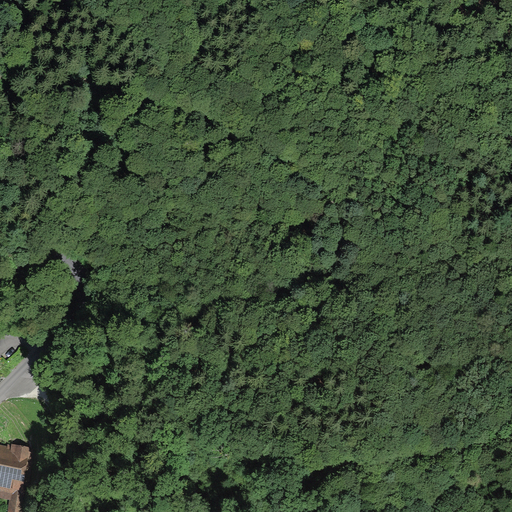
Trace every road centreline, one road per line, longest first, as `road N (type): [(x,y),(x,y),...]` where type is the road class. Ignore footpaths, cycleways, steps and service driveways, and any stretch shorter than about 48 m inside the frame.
road 1 (track): [(511,410),(493,436),(471,446),(265,466),(234,444),(235,407),(278,316),(342,251),(344,228),(329,190),(247,139),(144,100),(61,72),(0,75)]
road 2 (residential): [(0,282),(54,260),(74,268),(84,294),(73,317),(0,395)]
road 3 (track): [(511,137),(346,0)]
road 4 (track): [(19,374),(50,401),(89,511)]
road 5 (unclassified): [(389,0),(511,59)]
